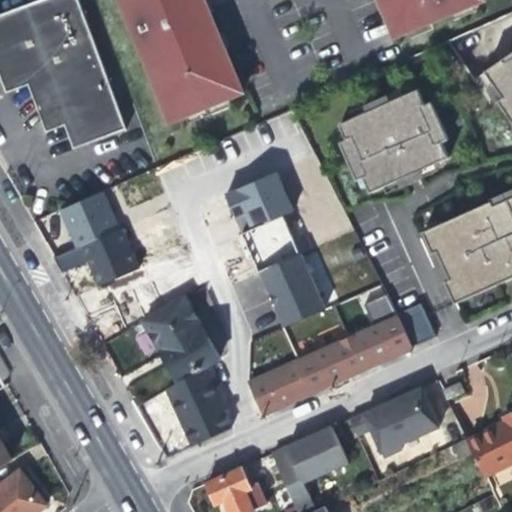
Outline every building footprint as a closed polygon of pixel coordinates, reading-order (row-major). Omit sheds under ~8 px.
[(67,125),(115,107),(75,0),(42,0),(0,16),(0,74),(7,93),(27,85),(34,103),(45,133),(67,125)] [(127,0),(128,1),(120,4),(131,29),(140,25),(144,37),(136,41),(146,66),(153,63),(158,74),(151,77),(169,122),(242,92),(223,47),(216,50),(212,39),(219,36),(208,11),(201,14),(197,2),(201,0),(127,0)] [(379,0),(388,20),(396,17),(403,34),(477,6),(475,0),(379,0)] [(511,55),(486,73),(503,100),(498,103),(511,124),(511,196),(425,236),(455,300),(468,294),(470,298),(500,284),(511,278),(511,55)] [(425,105),(418,90),(340,125),(347,140),(340,143),(357,181),(363,178),(370,193),(401,179),(417,172),(448,158),(441,143),(448,140),(431,102),(425,105)] [(123,129),(115,107),(67,125),(75,147),(123,129)] [(277,172),(225,194),(236,219),(244,215),(249,228),(292,210),(277,172)] [(419,177),(417,172),(401,179),(403,184),(419,177)] [(87,262),(97,287),(139,270),(107,190),(58,209),(73,249),(55,256),(61,272),(87,262)] [(324,309),(302,254),(260,271),(283,326),(324,309)] [(189,258),(172,268),(187,294),(203,285),(189,258)] [(468,294),(455,300),(457,304),(470,298),(468,294)] [(185,295),(142,319),(160,351),(177,381),(220,357),(185,295)] [(387,295),(365,303),(371,319),(393,312),(387,295)] [(399,315),(398,317),(414,349),(437,339),(422,306),(399,315)] [(262,417),(411,350),(397,319),(248,383),(262,417)] [(444,386),(449,397),(460,392),(455,381),(444,386)] [(390,399),(348,417),(356,433),(370,426),(383,455),(402,446),(400,442),(439,424),(422,385),(390,399)] [(470,447),(478,464),(483,473),(511,458),(511,410),(504,414),(506,418),(493,425),(466,438),(470,447)] [(307,436),(271,452),(299,511),(311,511),(317,509),(303,478),(347,460),(331,425),(307,436)] [(0,466),(13,459),(0,438),(0,466)] [(252,488),(242,465),(205,481),(214,502),(225,497),(228,505),(231,511),(245,511),(264,504),(257,487),(252,488)] [(0,511),(36,511),(47,504),(19,469),(0,483),(0,511)]
